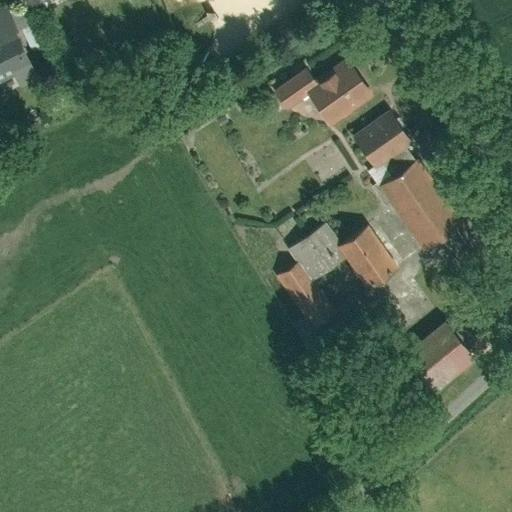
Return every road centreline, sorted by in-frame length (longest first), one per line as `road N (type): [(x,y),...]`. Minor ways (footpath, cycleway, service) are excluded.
road 1 (unclassified): [(344,511),(511,349)]
road 2 (unclassified): [(418,48),(511,171)]
